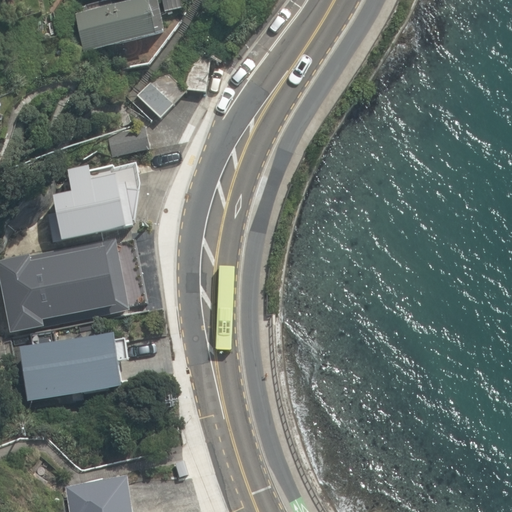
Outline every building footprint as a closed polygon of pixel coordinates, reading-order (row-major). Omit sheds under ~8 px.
[(76,14),(85,53),(157,37),(157,35),(165,33),(157,0),(149,0),(140,0),(113,6),(111,0),(87,6),(88,11),(76,14)] [(162,0),(164,13),(183,10),(181,0),(162,0)] [(186,90),(207,93),(212,56),(191,53),(186,90)] [(139,95),(161,117),(183,95),(186,92),(183,89),(164,70),(139,95)] [(0,118),(4,121),(12,102),(4,99),(0,107),(0,118)] [(107,135),(112,158),(150,150),(145,127),(107,135)] [(64,245),(64,246),(129,234),(129,233),(136,231),(136,228),(142,187),(138,167),(115,171),(114,167),(91,172),(90,170),(70,174),(73,198),(55,201),(59,223),(50,224),(54,247),(64,245)] [(118,245),(118,242),(0,266),(0,276),(12,338),(46,332),(46,330),(132,315),(131,310),(150,306),(136,241),(118,245)] [(22,349),(30,402),(124,388),(116,336),(115,336),(57,344),(56,333),(33,337),(34,347),(22,349)] [(165,440),(175,439),(173,421),(163,423),(165,440)] [(174,463),(178,480),(191,476),(187,460),(174,463)] [(134,511),(130,480),(68,488),(71,511),(134,511)]
